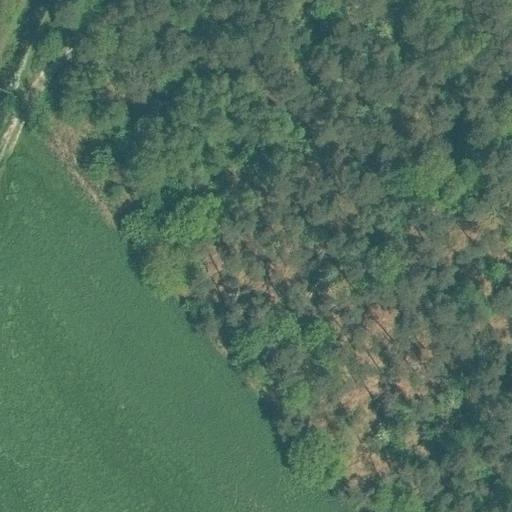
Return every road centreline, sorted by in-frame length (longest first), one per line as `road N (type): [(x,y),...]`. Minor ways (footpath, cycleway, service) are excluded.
road 1 (track): [(136,0),(41,78),(0,153)]
road 2 (track): [(511,119),(421,0)]
